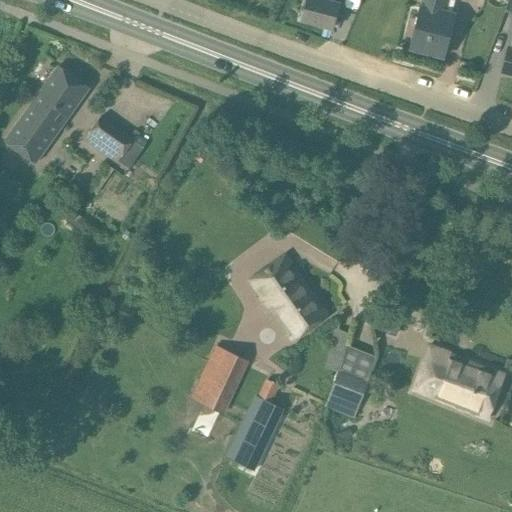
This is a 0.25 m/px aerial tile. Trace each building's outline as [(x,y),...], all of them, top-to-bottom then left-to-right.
[(306,0),(301,20),(332,28),(338,5),(321,0),(306,0)] [(446,0),(423,0),(419,20),(418,20),(411,49),(443,57),(454,13),(444,11),(446,0)] [(491,16),(498,19),(501,10),(494,7),(491,16)] [(507,48),(501,72),(511,74),(511,46),(511,49),(507,48)] [(35,164),(89,88),(58,66),(4,142),(35,164)] [(132,140),(100,117),(83,140),(116,163),(132,140)] [(327,315),(285,256),(248,282),(290,342),(327,315)] [(249,362),(215,346),(190,399),(224,415),(249,362)] [(504,375),(437,348),(419,392),(486,419),(496,394),(504,375)] [(339,370),(325,408),(354,419),(368,382),(339,370)] [(255,397),(226,457),(249,469),(253,461),(279,407),(272,403),(280,386),(266,380),(257,398),(255,397)]
